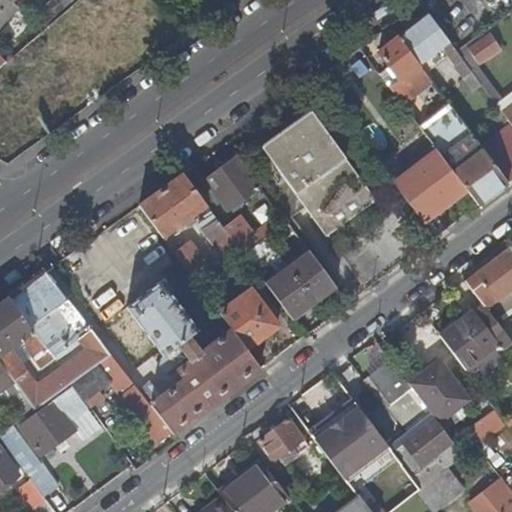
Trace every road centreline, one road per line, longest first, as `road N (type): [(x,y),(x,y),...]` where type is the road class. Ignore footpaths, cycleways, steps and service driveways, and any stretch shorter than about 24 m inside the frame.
road 1 (residential): [(511,210),(115,511)]
road 2 (primary): [(0,261),(368,0)]
road 3 (primary): [(296,0),(2,210)]
